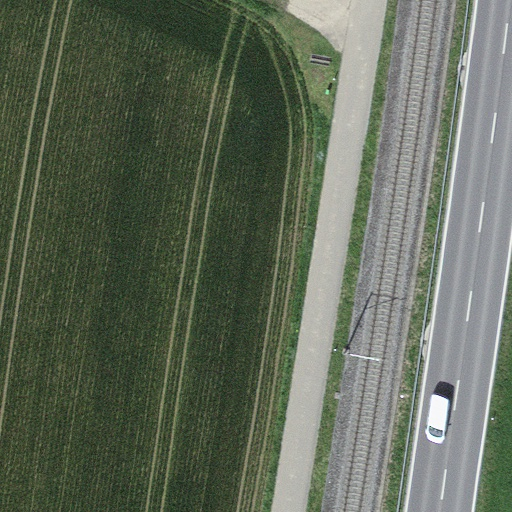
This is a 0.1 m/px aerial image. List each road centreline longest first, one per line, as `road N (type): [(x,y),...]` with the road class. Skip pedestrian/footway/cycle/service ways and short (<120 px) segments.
road 1 (unclassified): [(369,0),(290,511)]
road 2 (secondary): [(502,0),(435,511)]
